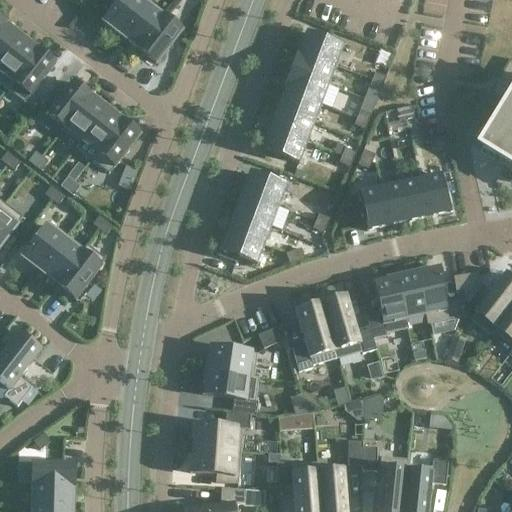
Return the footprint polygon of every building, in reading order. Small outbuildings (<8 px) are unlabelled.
[(138,0),(120,0),(103,23),(121,37),(145,5),(138,0)] [(145,5),(121,37),(138,50),(162,19),(145,5)] [(162,19),(138,50),(155,64),(180,32),(162,19)] [(5,27),(0,33),(0,60),(18,37),(5,27)] [(305,35),(298,54),(334,67),(341,49),(305,35)] [(0,60),(0,85),(6,90),(36,51),(18,37),(0,60)] [(36,51),(6,90),(24,104),(54,65),(36,51)] [(298,54),(290,73),(327,86),(334,67),(298,54)] [(483,147),(482,148),(484,149),(496,156),(498,157),(508,163),(507,165),(504,170),(511,175),(511,59),(499,80),(490,94),(507,104),(509,105),(504,112),(491,134),(483,147)] [(290,73),(283,92),(319,106),(327,86),(290,73)] [(374,74),(371,81),(382,85),(385,78),(374,74)] [(371,81),(368,89),(379,93),(382,85),(371,81)] [(71,83),(46,114),(63,128),(87,96),(71,83)] [(283,92),(276,111),(312,125),(319,106),(283,92)] [(63,128),(60,131),(79,146),(82,142),(106,111),(87,96),(63,128)] [(411,107),(403,109),(406,121),(414,119),(411,107)] [(403,109),(395,110),(398,122),(406,121),(403,109)] [(106,111),(82,142),(95,153),(119,121),(106,111)] [(276,111),(269,131),(305,144),(312,125),(276,111)] [(359,112),(356,119),(367,124),(370,116),(359,112)] [(356,119),(353,127),(364,131),(367,124),(356,119)] [(95,153),(90,160),(109,175),(110,173),(138,136),(119,121),(95,153)] [(269,131),(261,150),(298,164),(305,144),(269,131)] [(344,149),(341,157),(352,161),(355,154),(344,149)] [(363,151),(360,159),(371,163),(374,156),(363,151)] [(6,153),(0,160),(0,162),(6,167),(13,158),(6,153)] [(27,163),(33,168),(41,158),(34,153),(27,163)] [(341,157),(338,165),(349,169),(352,161),(341,157)] [(13,158),(6,167),(13,172),(20,164),(13,158)] [(41,158),(33,168),(40,173),(47,163),(41,158)] [(360,159),(357,167),(368,171),(371,163),(360,159)] [(125,167),(122,174),(135,179),(137,172),(125,167)] [(248,174),(240,195),(277,209),(284,188),(248,174)] [(440,175),(418,180),(427,219),(448,214),(452,213),(448,194),(444,195),(440,175)] [(67,178),(60,187),(66,192),(73,183),(67,178)] [(418,180),(399,184),(407,223),(427,219),(418,180)] [(73,183),(66,192),(72,197),(73,196),(80,188),(73,183)] [(399,184),(379,189),(387,227),(407,223),(399,184)] [(47,192),(43,196),(50,201),(57,193),(50,188),(47,192)] [(379,189),(357,193),(366,232),(387,227),(379,189)] [(57,193),(50,201),(55,205),(57,207),(62,201),(64,198),(57,193)] [(240,195),(233,214),(270,227),(277,209),(240,195)] [(4,205),(0,210),(0,246),(17,225),(22,219),(4,205)] [(233,214),(226,233),(263,247),(270,227),(233,214)] [(317,215),(314,223),(326,227),(329,220),(317,215)] [(98,217),(92,226),(98,231),(105,223),(98,217)] [(105,223),(98,231),(105,237),(106,236),(112,228),(105,223)] [(314,223),(312,230),(323,235),(326,227),(314,223)] [(46,227),(21,259),(39,272),(64,240),(46,227)] [(256,265),(263,247),(226,233),(217,256),(235,263),(237,258),(256,265)] [(64,240),(39,272),(56,286),(87,246),(86,246),(81,253),(64,240)] [(87,246),(56,286),(75,300),(101,265),(102,264),(105,260),(87,246)] [(300,249),(292,252),(296,264),(304,261),(300,249)] [(292,252),(285,255),(289,266),(296,264),(292,252)] [(438,268),(415,273),(427,326),(450,320),(438,268)] [(415,273),(394,278),(406,330),(408,330),(405,321),(424,316),(426,326),(427,326),(415,273)] [(478,274),(454,278),(456,292),(457,292),(465,291),(466,303),(470,303),(481,290),(478,274)] [(511,279),(507,275),(471,321),(492,337),(511,311),(511,279)] [(379,314),(365,317),(368,328),(372,340),(385,337),(385,335),(406,330),(394,278),(372,282),(379,314)] [(465,291),(457,292),(459,304),(466,303),(465,291)] [(345,298),(320,305),(336,360),(361,353),(361,356),(375,352),(372,340),(368,328),(356,332),(345,298)] [(305,347),(291,351),(298,374),(312,370),(311,367),(336,360),(320,305),(295,313),(305,347)] [(511,311),(492,337),(493,337),(496,334),(511,346),(511,353),(510,357),(511,358),(511,311)] [(279,328),(257,337),(263,350),(285,341),(279,328)] [(0,385),(8,392),(3,398),(17,408),(31,389),(18,379),(40,351),(17,333),(0,354),(0,385)] [(208,349),(204,372),(258,380),(258,379),(253,378),(256,355),(208,349)] [(424,351),(412,354),(414,362),(425,359),(424,351)] [(448,351),(445,359),(458,364),(461,356),(448,351)] [(204,372),(201,396),(233,400),(231,414),(249,417),(255,418),(257,403),(254,403),(258,380),(204,372)] [(192,427),(191,450),(239,454),(241,430),(248,431),(249,417),(231,414),(225,413),(224,429),(192,427)] [(297,417),(277,420),(278,434),(298,432),(297,417)] [(451,428),(443,417),(442,431),(451,432),(451,428)] [(43,435),(33,443),(39,451),(49,444),(43,435)] [(347,444),(347,468),(361,468),(362,449),(362,444),(347,444)] [(361,468),(361,473),(376,473),(376,449),(362,449),(361,468)] [(191,450),(189,474),(215,476),(215,484),(237,485),(239,454),(191,450)] [(267,456),(267,464),(279,465),(279,457),(267,456)] [(380,459),(374,511),(400,511),(406,461),(380,459)] [(406,461),(400,511),(427,511),(430,486),(444,487),(447,463),(432,462),(432,469),(407,466),(408,461),(406,461)] [(32,464),(31,487),(71,488),(72,465),(32,464)] [(290,464),(276,465),(277,489),(292,488),(293,511),(319,511),(316,464),(290,466),(290,464)] [(317,464),(316,464),(319,511),(345,511),(342,467),(317,469),(317,464)] [(31,487),(31,509),(71,510),(71,488),(31,487)] [(219,508),(187,511),(236,511),(236,507),(243,506),(244,492),(220,490),(219,508)]
